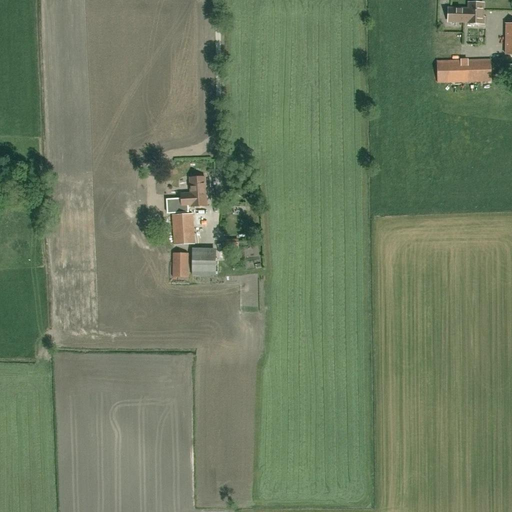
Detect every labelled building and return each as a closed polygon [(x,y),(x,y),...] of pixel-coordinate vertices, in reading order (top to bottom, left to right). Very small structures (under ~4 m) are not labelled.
[(448,21),(462,22),(468,22),(468,23),(479,24),(479,17),(483,17),(483,3),(469,3),(469,9),(449,8),(448,21)] [(438,83),(492,81),(491,60),(437,62),(438,83)] [(207,206),(206,196),(205,177),(190,178),(191,194),(181,194),(182,206),(191,206),(192,207),(207,206)] [(174,245),(194,244),(193,214),(172,215),(174,245)] [(225,252),(238,252),(238,241),(225,241),(225,252)] [(216,276),(216,249),(192,249),(192,276),(216,276)] [(188,278),(188,253),(173,253),(172,278),(188,278)]
